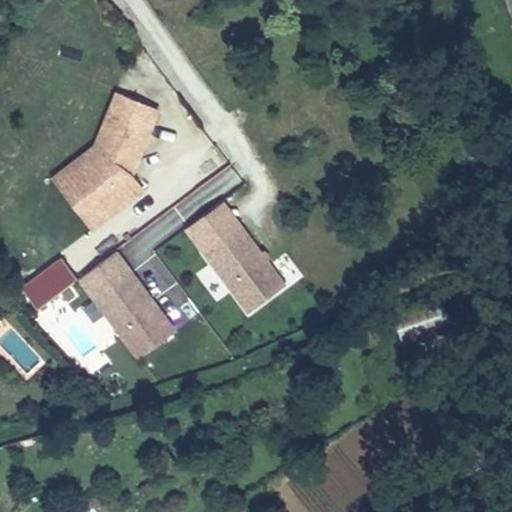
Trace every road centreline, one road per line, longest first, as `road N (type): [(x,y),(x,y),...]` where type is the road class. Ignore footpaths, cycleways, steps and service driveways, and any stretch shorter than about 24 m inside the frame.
road 1 (track): [(0,437),(251,365),(511,247)]
road 2 (unknown): [(139,0),(282,210)]
